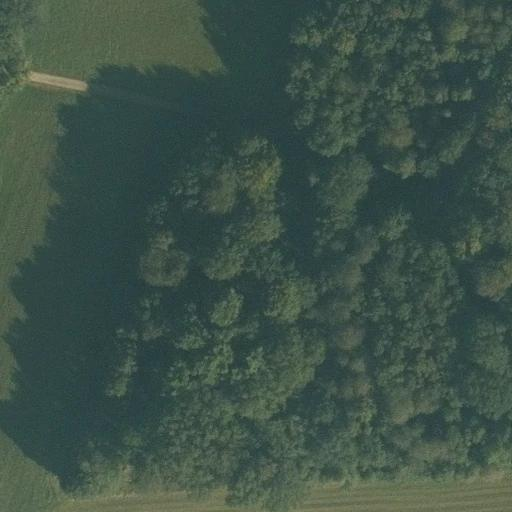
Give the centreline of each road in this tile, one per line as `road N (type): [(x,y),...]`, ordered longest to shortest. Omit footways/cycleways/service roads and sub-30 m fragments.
road 1 (track): [(253,127),(511,187)]
road 2 (track): [(0,70),(253,127)]
road 3 (track): [(286,0),(253,127)]
